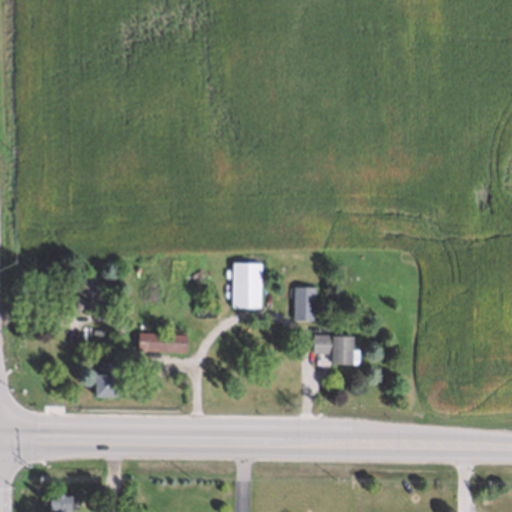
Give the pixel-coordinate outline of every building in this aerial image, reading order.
[(227,261),(256,262),(255,307),(226,306),(227,261)] [(75,305),(74,272),(94,271),(95,305),(75,305)] [(309,317),(290,317),(292,286),(310,287),(309,317)] [(183,349),(134,348),(135,330),(183,332),(183,349)] [(349,361),(329,361),(329,348),(309,347),(310,331),(349,333),(349,361)] [(112,393),(92,392),(93,372),(97,372),(98,359),(109,359),(109,372),(112,372),(112,393)] [(42,511),(42,496),(73,495),(74,511),(42,511)]
